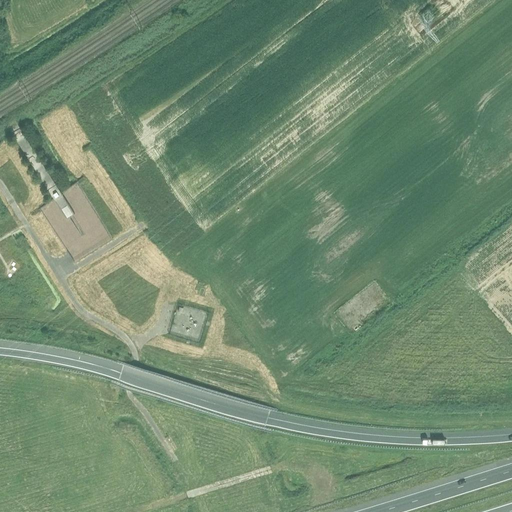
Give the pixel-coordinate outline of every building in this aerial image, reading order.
[(0,96),(0,113),(6,123),(14,118),(0,96)] [(14,118),(6,123),(12,131),(55,199),(66,218),(74,213),(62,194),(19,126),(14,118)] [(32,145),(39,141),(32,127),(25,131),(32,145)] [(77,189),(85,185),(83,181),(75,184),(77,189)] [(75,212),(82,208),(77,198),(70,202),(75,212)] [(207,336),(215,307),(187,300),(179,328),(207,336)]
